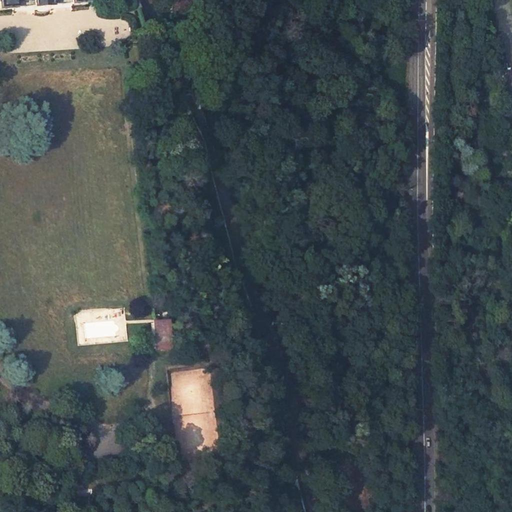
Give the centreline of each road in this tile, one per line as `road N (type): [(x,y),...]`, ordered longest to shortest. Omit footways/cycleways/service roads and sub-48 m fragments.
road 1 (residential): [(139,0),(229,192),(286,446),(309,511)]
road 2 (tertiary): [(424,511),(419,0)]
